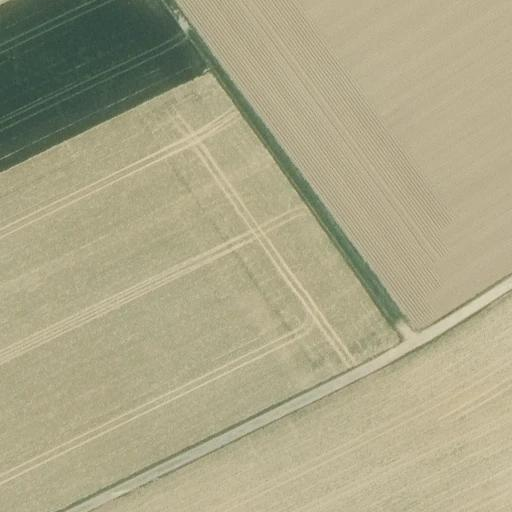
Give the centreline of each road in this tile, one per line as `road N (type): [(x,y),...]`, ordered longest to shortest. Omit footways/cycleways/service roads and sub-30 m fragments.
road 1 (track): [(413,352),(161,0)]
road 2 (track): [(413,352),(93,511)]
